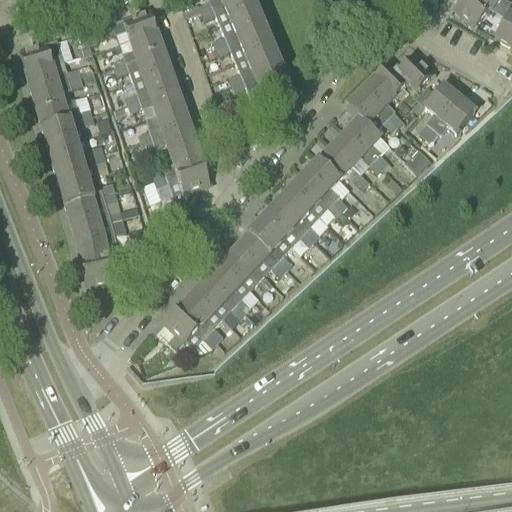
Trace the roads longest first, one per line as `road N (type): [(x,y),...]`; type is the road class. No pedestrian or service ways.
road 1 (secondary): [(511,228),(107,490)]
road 2 (secondary): [(139,511),(511,274)]
road 3 (residential): [(70,383),(228,201)]
road 4 (tertiary): [(0,303),(65,453),(107,490)]
road 5 (residential): [(228,201),(168,0)]
road 6 (residential): [(228,201),(316,89),(337,37)]
road 7 (tertiary): [(70,383),(0,210)]
